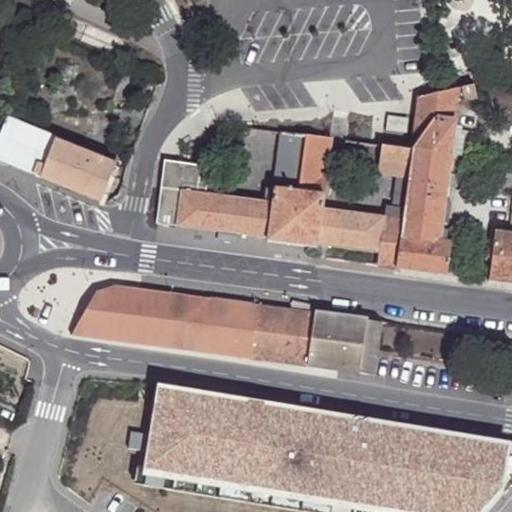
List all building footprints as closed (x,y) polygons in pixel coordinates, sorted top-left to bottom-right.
[(476,99),(473,84),(460,86),(464,101),(476,99)] [(454,122),(458,87),(457,87),(418,96),(416,118),(454,122)] [(396,267),(446,274),(450,243),(437,241),(443,199),(449,200),(455,156),(460,156),(463,137),(459,136),(460,131),(453,130),(454,122),(416,118),(411,149),(408,177),(402,220),(396,267)] [(0,136),(0,162),(100,202),(115,164),(7,122),(0,136)] [(278,143),(280,132),(269,131),(267,142),(278,143)] [(300,177),(306,136),(282,133),(274,189),(298,192),(300,177)] [(324,196),(331,139),(306,136),(300,177),(313,179),(311,194),(324,196)] [(408,177),(411,149),(381,145),(377,173),(408,177)] [(165,161),(157,223),(267,237),(272,203),(197,193),(202,166),(165,161)] [(376,264),(396,267),(402,220),(322,209),(324,196),(311,194),(313,179),(300,177),(298,192),(274,189),(272,203),(267,237),(267,241),(317,247),(318,244),(378,252),(376,264)] [(511,228),(511,181),(500,180),(497,197),(511,198),(511,203),(509,229),(511,228)] [(488,279),(511,282),(511,234),(493,232),(488,279)] [(72,335),(308,365),(310,311),(114,286),(97,292),(72,335)] [(310,311),(308,365),(369,374),(370,366),(359,364),(361,348),(367,349),(368,342),(362,341),(365,318),(310,311)] [(382,320),(365,318),(362,341),(368,342),(367,349),(361,348),(359,364),(370,366),(369,374),(373,374),(375,374),(382,320)] [(511,442),(160,384),(152,436),(131,433),(128,449),(149,453),(143,486),(297,511),(486,511),(511,484),(511,442)]
